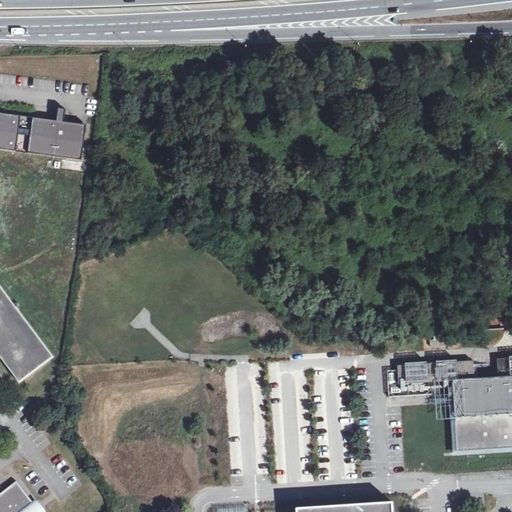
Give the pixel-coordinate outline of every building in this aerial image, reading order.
[(16,119),(16,115),(0,113),(0,106),(1,101),(0,101),(0,149),(83,161),(88,125),(67,121),(68,110),(60,109),(59,121),(41,119),(40,122),(16,119)] [(0,286),(0,355),(20,383),(54,357),(0,286)] [(487,329),(487,341),(503,341),(502,328),(487,329)] [(472,361),(397,366),(398,385),(448,381),(453,381),(453,388),(449,388),(449,393),(453,393),(457,452),(511,448),(511,358),(509,359),(509,367),(497,367),(498,378),(474,379),(472,361)] [(453,393),(449,393),(453,452),(457,452),(453,393)] [(22,511),(32,505),(34,503),(33,502),(17,481),(0,494),(0,511),(22,511)] [(32,505),(36,511),(44,511),(45,511),(36,499),(33,502),(34,503),(32,505)] [(393,511),(393,503),(297,509),(297,511),(393,511)]
